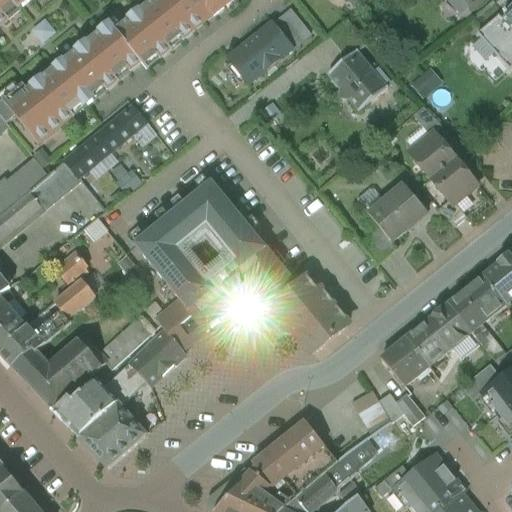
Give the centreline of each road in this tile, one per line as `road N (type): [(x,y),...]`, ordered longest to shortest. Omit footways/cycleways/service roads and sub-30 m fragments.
road 1 (residential): [(269,0),(178,78),(382,331)]
road 2 (residential): [(142,501),(282,387),(339,367),(382,331)]
road 3 (residential): [(382,331),(511,226)]
road 4 (residential): [(0,388),(95,500)]
